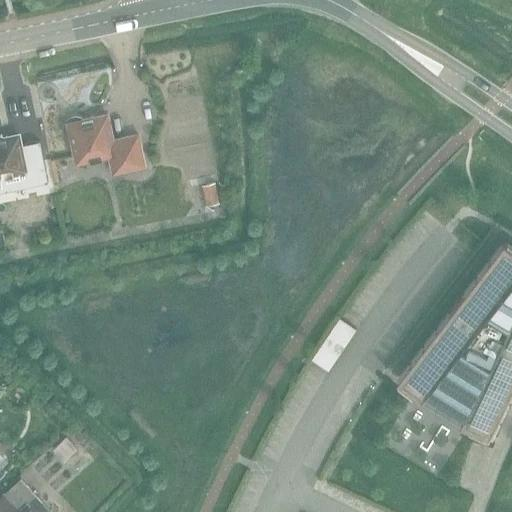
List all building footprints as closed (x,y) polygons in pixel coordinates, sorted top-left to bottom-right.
[(186,33),(155,42),(160,59),(191,50),(186,33)] [(138,134),(113,139),(108,113),(83,119),(80,117),(76,116),(71,117),(68,119),(65,123),(65,127),(66,132),(68,135),(71,138),(77,162),(110,154),(113,172),(145,165),(138,134)] [(18,134),(3,137),(2,133),(0,133),(0,172),(2,172),(5,183),(23,179),(24,182),(39,178),(33,149),(22,152),(18,134)] [(221,169),(207,172),(212,193),(226,190),(221,169)] [(511,243),(505,238),(398,377),(422,395),(422,396),(428,389),(465,412),(462,420),(490,433),(511,386),(511,243)] [(348,306),(337,321),(351,331),(362,316),(348,306)] [(66,436),(54,447),(65,459),(77,448),(66,436)] [(0,511),(35,511),(34,510),(42,502),(21,478),(0,497),(0,511)]
